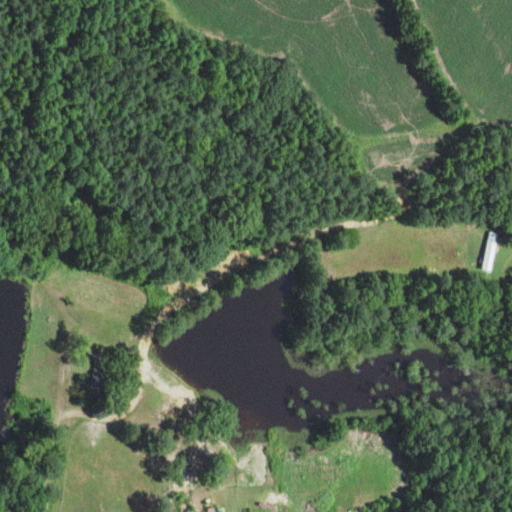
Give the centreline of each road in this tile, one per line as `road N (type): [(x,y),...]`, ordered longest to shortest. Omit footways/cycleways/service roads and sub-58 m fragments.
road 1 (track): [(140,366),(147,333),(169,307),(267,251),(320,231),(381,225),(511,154)]
road 2 (track): [(0,269),(42,284),(63,307),(57,426)]
